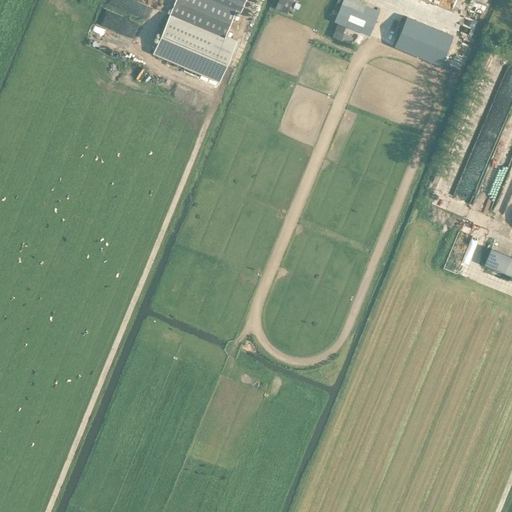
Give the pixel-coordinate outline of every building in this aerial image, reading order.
[(175,0),(168,17),(224,40),(225,38),(236,11),(241,13),(245,0),(175,0)] [(287,14),(292,0),(278,0),(275,9),(287,14)] [(357,0),(343,0),(334,21),(369,36),(376,18),(379,12),(365,5),(366,3),(357,0)] [(168,17),(153,53),(219,82),(236,42),(225,38),(224,40),(168,17)] [(406,17),(394,47),(422,58),(440,66),(453,36),(406,17)] [(335,30),(332,37),(349,44),(352,37),(343,33),(345,27),(337,24),(335,30)]
